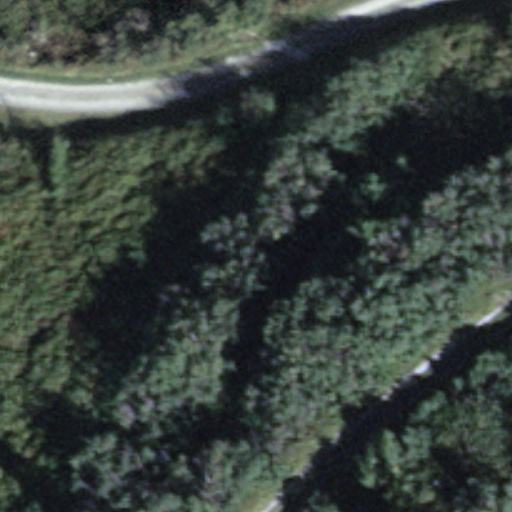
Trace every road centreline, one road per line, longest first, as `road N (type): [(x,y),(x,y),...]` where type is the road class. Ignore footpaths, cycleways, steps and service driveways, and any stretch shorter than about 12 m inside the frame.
road 1 (track): [(0,89),(155,91),(219,75),(405,0)]
road 2 (track): [(511,328),(299,511)]
